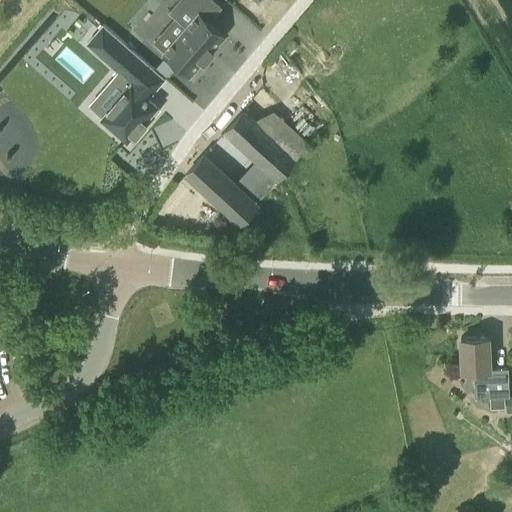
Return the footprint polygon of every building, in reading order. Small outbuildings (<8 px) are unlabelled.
[(183,24),(162,49),(161,50),(187,72),(199,58),(201,60),(211,48),(209,46),(221,32),(206,19),(219,4),(214,0),(173,0),(165,9),(172,15),(183,24)] [(144,120),(156,106),(147,98),(165,78),(154,68),(103,24),(87,43),(119,71),(113,77),(127,89),(107,109),(108,110),(103,116),(102,117),(128,139),(132,133),(136,136),(148,122),(144,120)] [(163,58),(154,68),(165,78),(174,67),(163,58)] [(298,156),(254,119),(242,110),(224,130),(267,170),(277,179),(298,156)] [(185,175),(238,223),(257,202),(204,154),(185,175)] [(0,349),(10,344),(3,322),(0,322),(0,349)] [(489,337),(461,338),(462,355),(462,358),(462,369),(474,369),(475,396),(490,395),(491,408),(505,408),(504,395),(509,394),(508,367),(490,368),(490,356),(489,337)]
